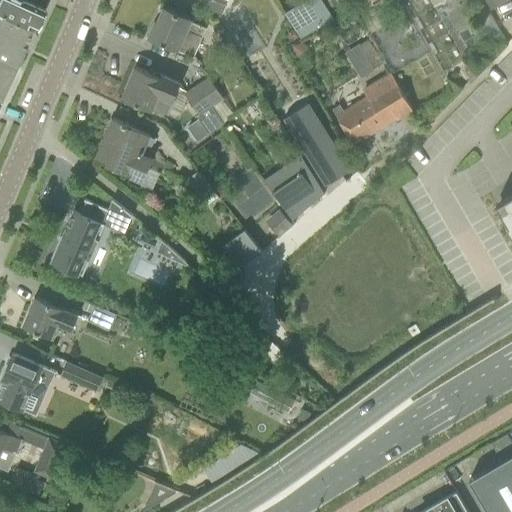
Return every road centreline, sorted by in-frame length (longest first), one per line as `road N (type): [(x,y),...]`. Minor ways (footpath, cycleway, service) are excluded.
road 1 (secondary): [(511,318),(219,511)]
road 2 (secondary): [(277,511),(511,371)]
road 3 (residential): [(0,202),(85,0)]
